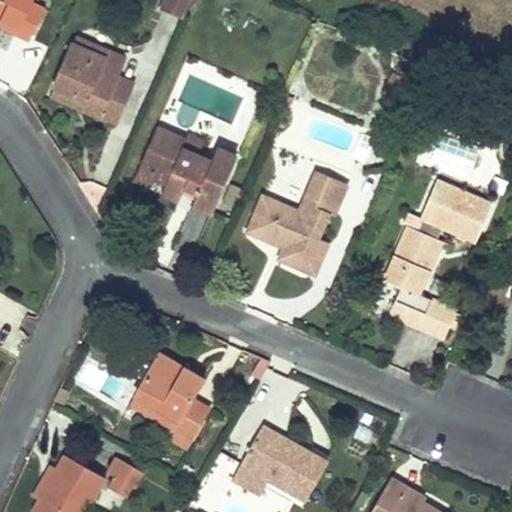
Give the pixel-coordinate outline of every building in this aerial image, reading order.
[(0,0),(0,20),(17,29),(15,33),(29,41),(44,9),(32,2),(33,0),(0,0)] [(189,0),(163,0),(161,8),(182,17),(189,0)] [(76,38),(73,45),(123,67),(126,60),(76,38)] [(73,45),(55,87),(86,100),(82,109),(114,123),(132,83),(119,77),(123,67),(73,45)] [(409,102),(416,82),(390,74),(384,95),(409,102)] [(439,86),(419,79),(411,103),(430,110),(439,86)] [(55,87),(51,96),(82,109),(86,100),(55,87)] [(429,115),(430,110),(411,103),(409,108),(429,115)] [(157,128),(145,156),(159,162),(163,153),(171,157),(175,146),(179,138),(157,128)] [(179,138),(175,146),(197,156),(201,148),(179,138)] [(159,162),(145,156),(135,179),(149,185),(153,177),(167,183),(162,194),(193,208),(194,204),(212,213),(236,158),(217,149),(209,166),(196,161),(197,156),(175,146),(171,157),(163,153),(159,162)] [(264,197),(249,231),(285,247),(280,257),(315,273),(328,242),(317,237),(328,211),(334,213),(347,183),(319,171),(300,212),(264,197)] [(386,282),(401,289),(417,296),(419,293),(442,242),(437,239),(442,227),(476,242),(492,205),(437,182),(421,218),(424,220),(418,232),(411,228),(386,282)] [(227,187),(223,207),(237,210),(241,191),(227,187)] [(411,228),(418,232),(424,220),(421,218),(414,215),(410,216),(406,226),(411,228)] [(401,289),(395,301),(407,306),(409,303),(414,305),(406,323),(420,328),(431,299),(419,293),(417,296),(401,289)] [(431,299),(420,328),(444,338),(456,311),(431,299)] [(395,301),(389,315),(406,323),(414,305),(409,303),(407,306),(395,301)] [(136,395),(178,419),(173,429),(192,440),(208,410),(191,400),(202,380),(183,369),(158,355),(136,395)] [(188,362),(183,369),(202,380),(206,373),(188,362)] [(136,395),(131,404),(173,429),(178,419),(136,395)] [(262,426),(241,464),(305,500),(326,463),(262,426)] [(192,440),(173,429),(169,437),(187,448),(192,440)] [(38,511),(84,511),(104,478),(88,468),(65,455),(56,469),(53,476),(55,478),(44,497),(39,495),(37,498),(32,508),(38,511)] [(107,473),(113,476),(131,487),(133,488),(142,472),(116,457),(107,473)] [(39,495),(44,497),(55,478),(53,476),(56,469),(49,465),(32,495),(37,498),(39,495)] [(131,487),(113,476),(108,484),(126,495),(131,487)] [(391,480),(371,511),(426,511),(420,508),(425,499),(391,480)]
